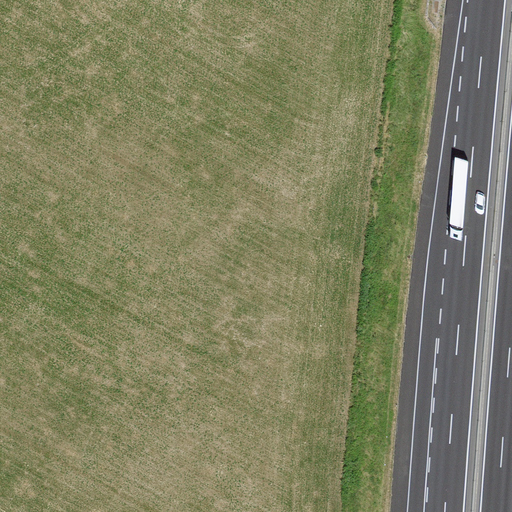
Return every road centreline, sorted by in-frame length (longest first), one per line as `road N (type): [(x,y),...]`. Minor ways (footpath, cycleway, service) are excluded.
road 1 (motorway): [(486,0),(446,494)]
road 2 (motorway): [(498,511),(511,323)]
